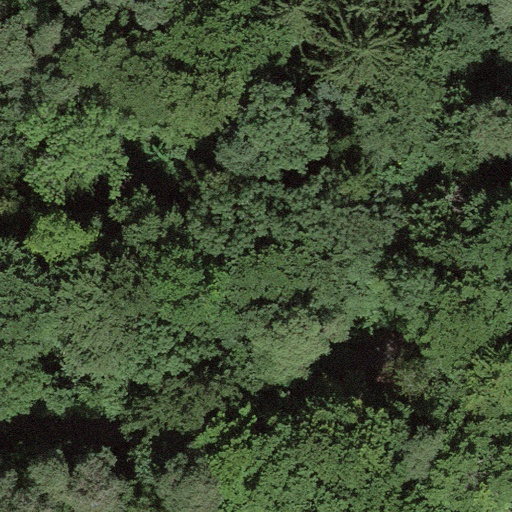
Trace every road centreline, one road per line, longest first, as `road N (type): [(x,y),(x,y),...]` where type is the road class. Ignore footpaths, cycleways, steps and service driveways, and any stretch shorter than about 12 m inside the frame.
road 1 (track): [(511,312),(163,427),(56,431),(0,418)]
road 2 (track): [(511,446),(354,419),(218,411)]
